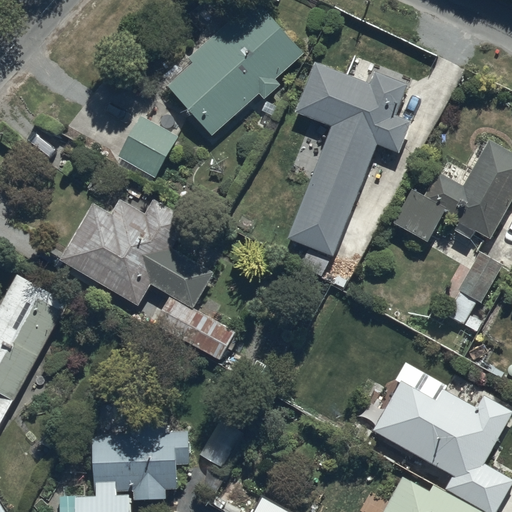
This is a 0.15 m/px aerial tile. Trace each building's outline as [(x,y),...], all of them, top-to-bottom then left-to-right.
[(276,75),(303,49),(258,0),(247,0),(163,81),(213,133),(259,89),(264,95),(280,79),(276,75)] [(350,72),(315,58),(296,108),(332,122),(288,234),(310,243),(303,262),(323,270),(330,252),(333,253),(377,141),(398,149),(410,117),(397,112),(411,78),(356,57),(350,72)] [(155,174),(177,133),(139,113),(117,154),(155,174)] [(492,234),(511,196),(511,150),(486,137),(462,182),(436,168),(424,190),(412,184),(393,219),(429,238),(445,208),(460,216),(454,226),(471,236),(476,226),(492,234)] [(189,219),(154,197),(145,210),(122,195),(113,209),(95,198),(58,255),(138,303),(151,281),(193,306),(215,270),(173,245),(189,219)] [(482,300),(503,261),(453,235),(433,274),(459,288),(446,312),(477,329),(483,319),(469,312),(477,297),(482,300)] [(0,420),(65,298),(18,271),(0,301),(0,420)] [(358,393),(367,376),(334,358),(330,365),(313,356),(301,380),(316,388),(305,409),(349,433),(368,399),(358,393)] [(511,473),(484,459),(511,407),(454,376),(450,383),(427,371),(418,388),(400,377),(372,429),(451,472),(443,487),(432,481),(430,485),(403,469),(379,511),(485,511),(488,509),(493,511),(495,511),(511,481),(511,473)] [(129,428),(93,428),(94,488),(75,488),(76,492),(59,492),(59,511),(131,511),(131,488),(134,488),(134,495),(167,494),(167,486),(177,486),(177,460),(189,460),(189,427),(150,427),(150,417),(129,417),(129,428)]
